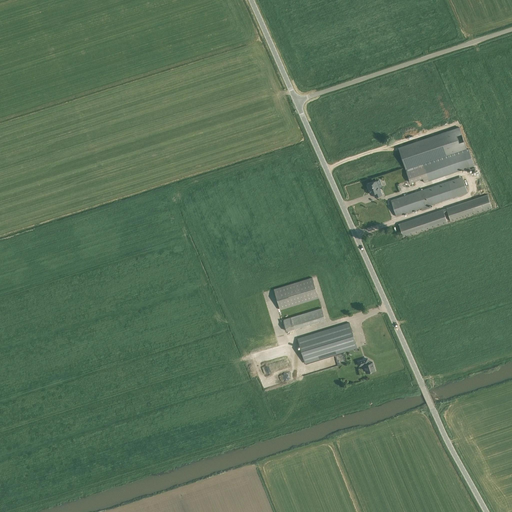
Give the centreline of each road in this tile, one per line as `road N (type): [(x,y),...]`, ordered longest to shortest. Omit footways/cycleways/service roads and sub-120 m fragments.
road 1 (tertiary): [(488,511),(295,101)]
road 2 (unclassified): [(295,101),(511,29)]
